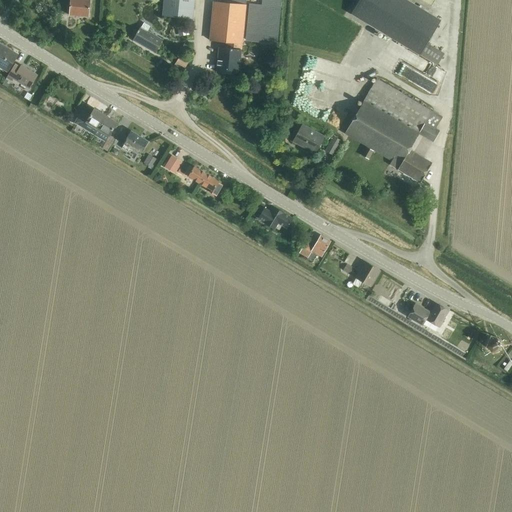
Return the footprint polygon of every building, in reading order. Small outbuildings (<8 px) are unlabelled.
[(70,0),(69,15),(88,17),(90,0),(70,0)] [(192,19),(194,0),(164,0),(163,16),(192,19)] [(210,40),(226,42),(225,48),(219,47),(217,72),(239,74),(241,49),(242,43),(243,37),(263,39),(264,33),(243,32),(246,5),(246,0),(226,0),(227,3),(213,2),(210,40)] [(358,0),(350,14),(420,54),(427,43),(441,21),(406,0),(358,0)] [(155,53),(163,39),(141,27),(133,41),(155,53)] [(188,27),(182,28),(183,36),(190,34),(188,27)] [(0,67),(8,73),(17,58),(19,55),(18,55),(11,51),(10,52),(5,49),(6,47),(0,43),(0,67)] [(427,43),(420,54),(437,65),(444,53),(427,43)] [(179,57),(174,65),(183,71),(188,63),(179,57)] [(10,72),(7,78),(11,80),(12,78),(30,88),(32,85),(37,75),(21,65),(20,66),(15,64),(10,72)] [(392,161),(390,165),(419,182),(431,161),(409,149),(418,133),(433,142),(439,131),(435,129),(442,116),(377,79),(345,134),(367,146),(362,155),(369,159),(373,150),(392,161)] [(82,109),(74,123),(94,135),(98,129),(97,129),(106,115),(95,108),(91,115),(82,109)] [(94,135),(103,141),(105,142),(109,136),(111,132),(117,122),(106,115),(97,129),(98,129),(94,135)] [(294,142),(314,153),(324,136),(304,124),(294,142)] [(123,147),(133,153),(134,152),(139,156),(148,141),(131,131),(126,140),(123,147)] [(332,155),(340,140),(334,136),(325,151),(332,155)] [(105,144),(101,149),(107,152),(110,147),(105,144)] [(148,154),(144,163),(153,168),(157,159),(148,154)] [(172,155),(165,165),(164,167),(175,174),(182,161),(172,155)] [(209,189),(208,191),(216,196),(222,185),(218,183),(218,182),(194,168),(193,169),(189,166),(185,173),(188,175),(188,176),(209,189)] [(259,217),(258,219),(259,219),(265,223),(264,224),(265,224),(275,230),(276,228),(279,230),(281,226),(282,226),(286,228),(292,218),(292,217),(284,213),(274,207),(272,212),(265,207),(259,217)] [(307,259),(313,262),(317,254),(321,256),(330,240),(320,235),(315,247),(306,242),(300,254),(308,258),(307,259)] [(379,270),(366,263),(363,268),(360,266),(357,271),(360,273),(357,278),(370,285),(379,270)] [(343,270),(351,275),(354,269),(347,264),(343,270)] [(439,328),(449,311),(436,303),(430,313),(415,304),(407,317),(422,326),(425,320),(439,328)] [(488,342),(487,344),(487,345),(487,347),(488,349),(489,350),(490,352),(492,352),(494,352),(496,352),(498,351),(499,350),(500,349),(501,347),(501,345),(501,343),(500,342),(499,340),(497,339),(495,338),(494,338),(492,338),(490,339),(489,340),(488,342)]
